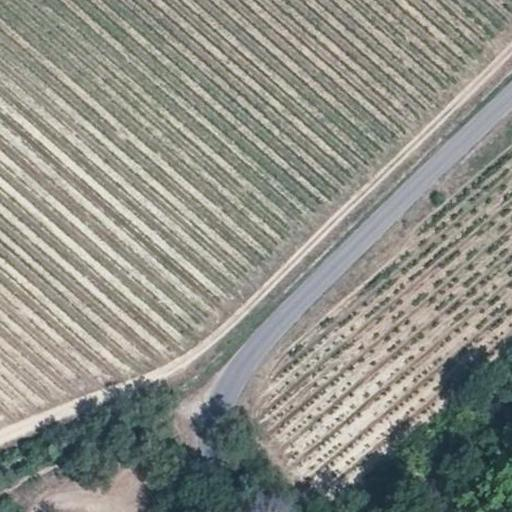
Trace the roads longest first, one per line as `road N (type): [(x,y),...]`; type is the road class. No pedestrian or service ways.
road 1 (track): [(0,440),(171,369),(511,49)]
road 2 (tertiary): [(245,511),(221,462),(221,400),(255,343),(297,293),(511,96)]
